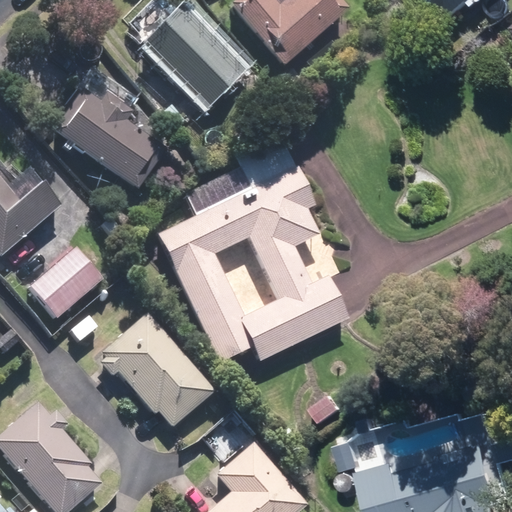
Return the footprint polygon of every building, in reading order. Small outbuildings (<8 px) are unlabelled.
[(278,0),(235,0),(231,4),(288,65),(351,8),(343,0),(282,0),(280,2),(278,0)] [(430,0),(441,14),(458,0),(430,0)] [(180,10),(146,45),(211,106),(245,70),(180,10)] [(82,100),(62,131),(137,181),(157,150),(82,100)] [(355,311),(346,293),(352,290),(284,135),(237,156),(252,190),(180,221),(181,224),(159,235),(229,372),(248,362),(249,364),(355,311)] [(0,186),(0,245),(50,206),(38,191),(16,208),(0,186)] [(101,279),(71,251),(38,285),(68,313),(101,279)] [(142,318),(107,352),(175,421),(210,386),(142,318)] [(38,401),(0,432),(0,436),(59,508),(100,475),(38,401)] [(351,441),(332,447),(340,473),(359,466),(351,441)] [(292,511),(303,503),(256,447),(224,474),(236,489),(209,511),(292,511)] [(494,511),(493,505),(479,448),(392,473),(388,464),(352,476),(362,511),(494,511)] [(10,511),(0,501),(0,511),(10,511)]
